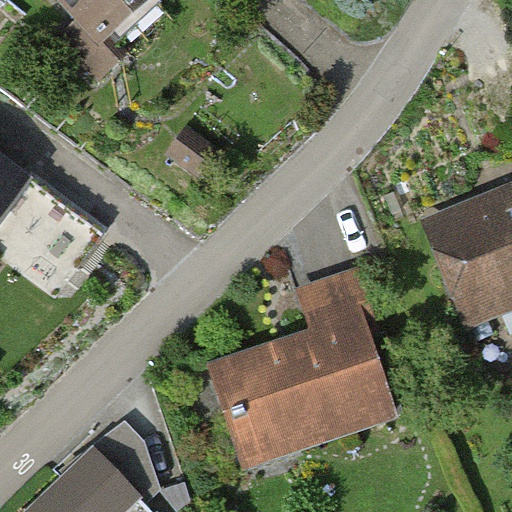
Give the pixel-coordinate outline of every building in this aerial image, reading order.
[(63,0),(85,24),(67,40),(85,59),(150,0),(63,0)] [(218,155),(189,133),(173,154),(202,176),(218,155)] [(0,262),(2,259),(58,300),(106,235),(0,157),(0,262)] [(511,192),(425,226),(469,341),(511,324),(511,192)] [(310,341),(210,375),(247,483),(402,430),(374,348),(391,342),(368,275),(296,299),(310,341)] [(106,440),(33,511),(128,511),(153,487),(106,440)] [(155,511),(143,499),(129,511),(155,511)]
